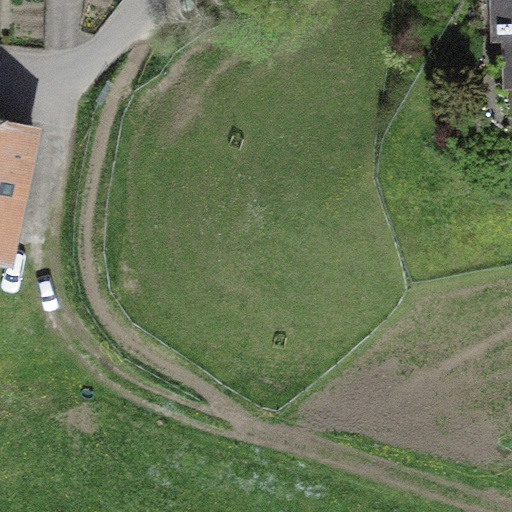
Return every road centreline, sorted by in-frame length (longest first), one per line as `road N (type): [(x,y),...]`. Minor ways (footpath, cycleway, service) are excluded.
road 1 (track): [(478,511),(319,454),(181,423),(86,353),(61,314),(49,243)]
road 2 (track): [(0,94),(67,116),(49,243)]
road 3 (track): [(67,116),(161,0)]
